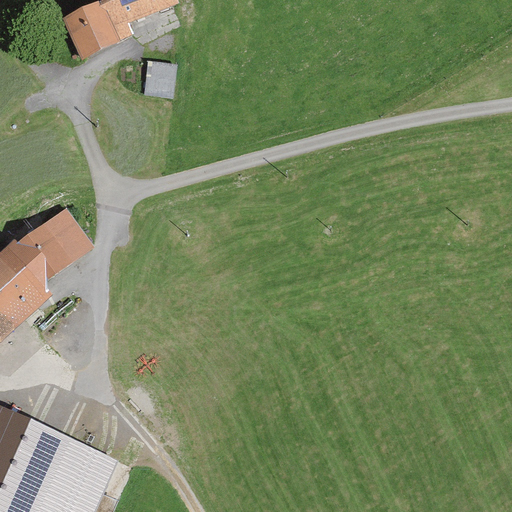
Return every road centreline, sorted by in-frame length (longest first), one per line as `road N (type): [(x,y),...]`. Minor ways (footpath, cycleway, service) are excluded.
road 1 (residential): [(511,105),(380,121),(120,199),(96,265),(86,380)]
road 2 (track): [(0,366),(86,380),(163,454),(192,511)]
